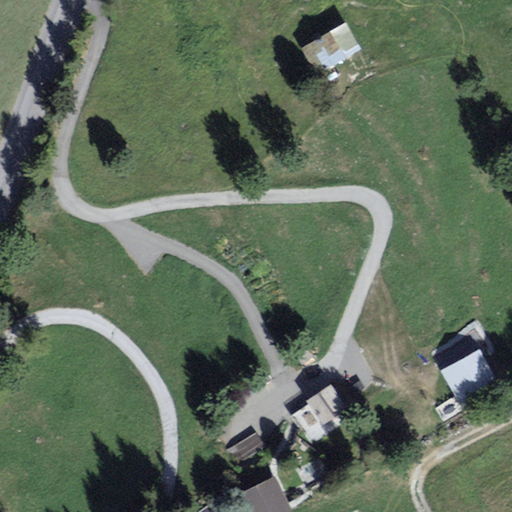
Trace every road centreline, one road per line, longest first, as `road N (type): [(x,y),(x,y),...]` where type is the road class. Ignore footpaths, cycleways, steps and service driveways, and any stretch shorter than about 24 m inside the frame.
road 1 (tertiary): [(70,0),(0,188)]
road 2 (track): [(426,511),(419,482),(436,452),(511,414)]
